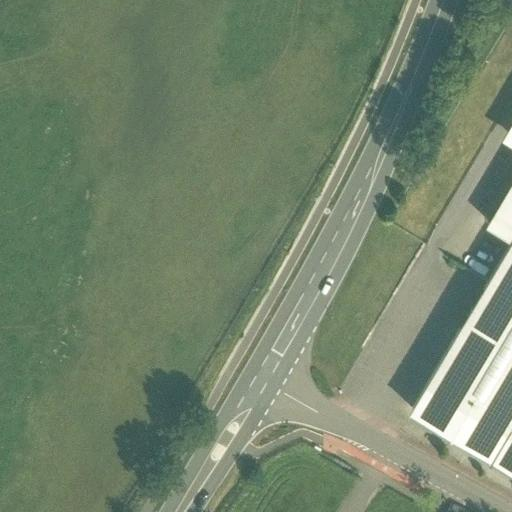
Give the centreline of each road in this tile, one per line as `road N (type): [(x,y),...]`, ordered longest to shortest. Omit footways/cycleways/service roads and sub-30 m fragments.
road 1 (secondary): [(446,0),(351,219),(256,377)]
road 2 (residential): [(256,377),(500,511)]
road 3 (secondary): [(256,377),(178,511)]
